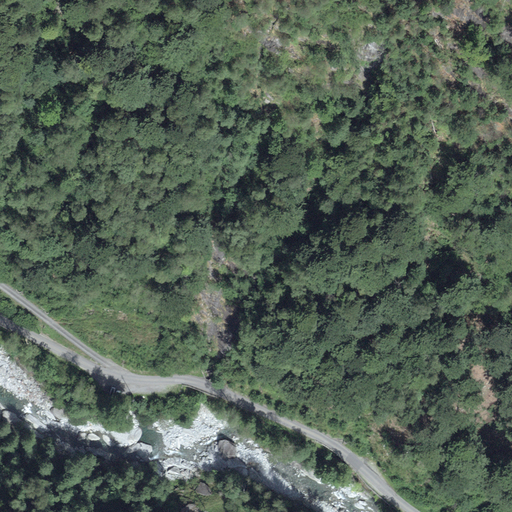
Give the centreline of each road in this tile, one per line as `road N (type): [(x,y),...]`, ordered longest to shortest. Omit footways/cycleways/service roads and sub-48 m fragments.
road 1 (unclassified): [(409,511),(324,440),(204,385),(102,371),(0,319)]
road 2 (track): [(116,376),(0,286)]
